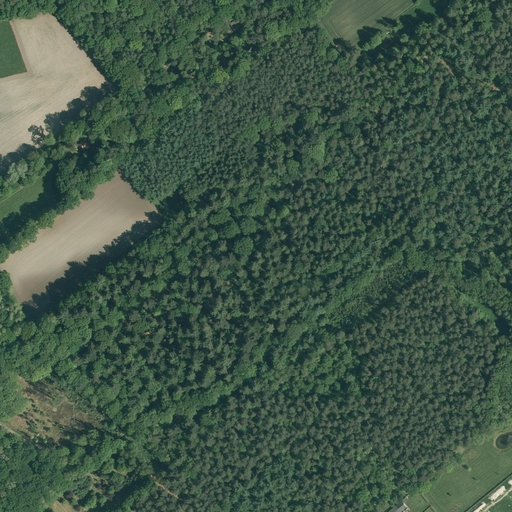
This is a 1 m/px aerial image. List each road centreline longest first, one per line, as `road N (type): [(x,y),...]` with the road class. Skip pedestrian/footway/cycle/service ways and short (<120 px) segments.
road 1 (track): [(500,0),(419,55),(138,289),(30,344)]
road 2 (unclassified): [(227,511),(0,318)]
road 3 (track): [(309,362),(511,201)]
road 4 (track): [(187,177),(347,52),(380,88)]
road 5 (track): [(190,200),(19,335)]
road 6 (track): [(190,200),(360,67)]
road 7 (track): [(67,0),(136,100),(85,137)]
